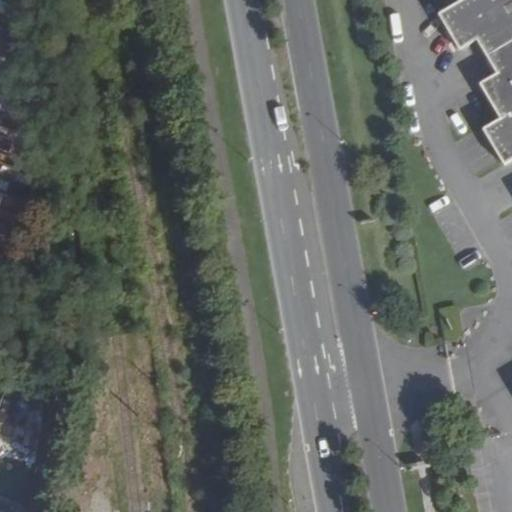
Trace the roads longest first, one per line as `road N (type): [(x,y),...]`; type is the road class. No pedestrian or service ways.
road 1 (secondary): [(390,511),(297,0)]
road 2 (secondary): [(241,0),(332,511)]
road 3 (unknown): [(511,285),(468,192),(407,0)]
road 4 (unknown): [(310,388),(470,350)]
road 5 (unknown): [(470,350),(511,485)]
